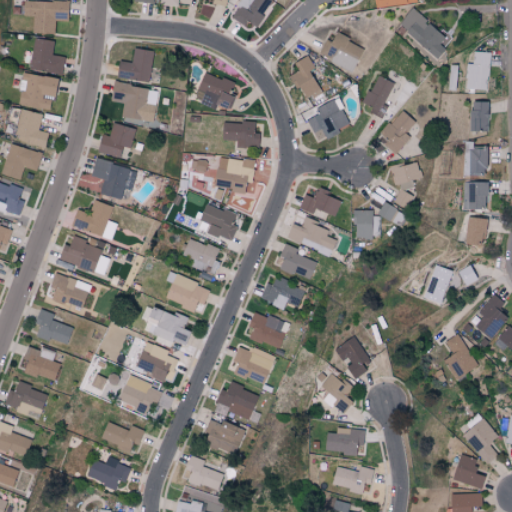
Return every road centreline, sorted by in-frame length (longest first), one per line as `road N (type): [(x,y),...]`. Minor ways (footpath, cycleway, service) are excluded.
road 1 (residential): [(153,511),(166,461),(284,187),(290,144),(278,103),(243,58),(182,33),(98,30)]
road 2 (residential): [(0,352),(68,172),(86,107),(98,0)]
